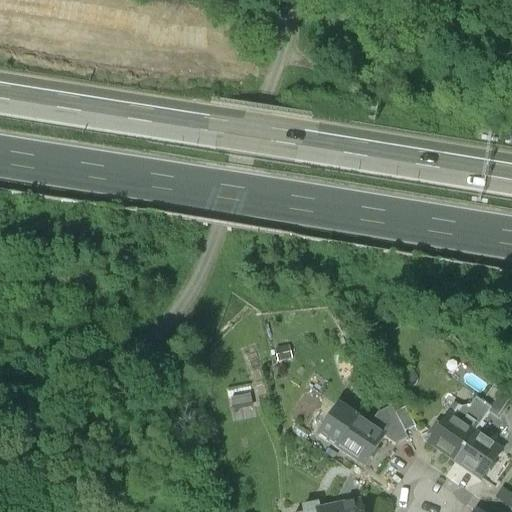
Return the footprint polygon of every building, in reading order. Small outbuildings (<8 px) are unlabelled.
[(460,413),(453,424),(473,437),(490,414),(474,404),(468,412),(460,413)] [(380,415),(366,433),(381,443),(394,451),(406,443),(402,438),(392,418),(387,411),(380,415)] [(404,412),(392,418),(402,438),(414,432),(404,412)] [(315,445),(361,474),(381,443),(366,433),(335,413),(315,445)] [(426,452),(451,470),(473,437),(453,424),(448,420),(426,452)] [(501,456),(473,437),(451,470),(479,489),(485,480),(501,456)] [(511,463),(501,456),(485,480),(495,486),(511,463)] [(511,511),(511,501),(501,494),(494,507),(503,511),(511,511)]
